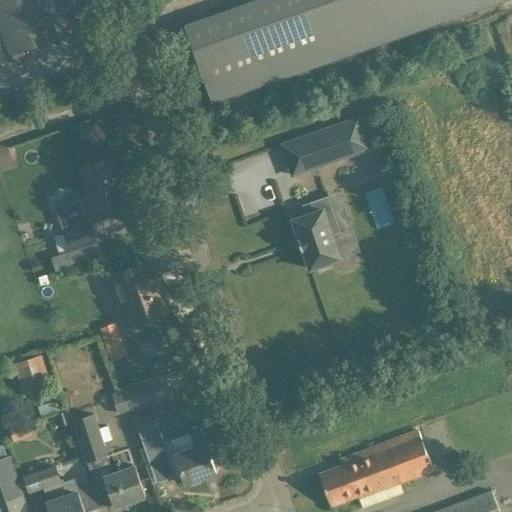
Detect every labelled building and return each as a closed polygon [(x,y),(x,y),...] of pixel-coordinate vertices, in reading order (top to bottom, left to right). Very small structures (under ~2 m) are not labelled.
[(0,0),(0,24),(11,55),(58,38),(44,0),(0,0)] [(254,0),(185,25),(212,103),(504,0),(254,0)] [(360,115),(305,134),(318,168),(372,149),(371,146),(362,121),(360,117),(360,115)] [(110,157),(91,164),(82,167),(91,196),(83,198),(88,213),(125,200),(110,157)] [(331,261),(341,258),(332,234),(340,231),(328,197),(304,205),(307,214),(293,219),(300,237),(298,238),(302,251),(304,250),(310,268),(320,265),(322,268),(332,265),(331,261)] [(65,240),(69,251),(70,255),(99,244),(90,218),(61,228),(65,240)] [(129,306),(135,323),(173,310),(160,274),(146,279),(141,264),(110,275),(122,309),(129,306)] [(105,342),(111,361),(128,355),(122,337),(105,342)] [(51,385),(42,355),(15,363),(24,393),(51,385)] [(156,419),(151,405),(167,400),(159,376),(124,387),(132,411),(137,426),(156,419)] [(132,411),(124,387),(111,392),(119,415),(132,411)] [(69,422),(66,412),(58,414),(61,425),(69,422)] [(113,472),(107,455),(95,414),(73,421),(86,463),(88,462),(95,484),(107,480),(116,507),(146,496),(135,465),(113,472)] [(156,419),(137,426),(150,464),(169,457),(156,419)] [(199,482),(200,478),(216,473),(209,452),(222,448),(213,424),(194,430),(190,432),(190,433),(170,440),(179,464),(185,483),(188,482),(192,484),(199,482)] [(319,473),(331,506),(359,495),(363,507),(403,492),(400,482),(434,469),(419,430),(340,459),(342,465),(319,473)] [(0,509),(1,511),(28,511),(28,510),(10,456),(8,456),(4,444),(0,444),(0,509)] [(85,511),(78,492),(79,492),(74,478),(58,483),(58,482),(60,481),(55,466),(25,477),(31,492),(45,487),(50,502),(48,503),(50,511),(85,511)] [(499,511),(491,490),(431,511),(499,511)]
